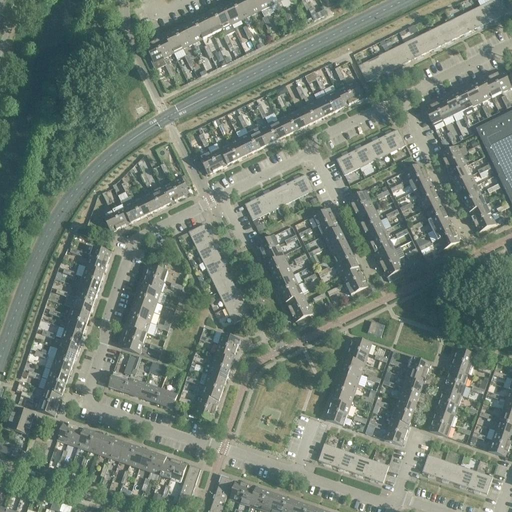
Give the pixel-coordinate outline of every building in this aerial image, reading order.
[(251,17),(243,0),(241,0),(233,4),(241,21),(251,17)] [(261,12),(255,0),(243,0),(251,17),(261,12)] [(271,7),(267,0),(255,0),(261,12),(271,7)] [(503,16),(495,0),(480,8),(488,24),(503,16)] [(511,11),(511,0),(495,0),(503,16),(511,11)] [(241,21),(233,4),(223,9),(232,26),(241,21)] [(488,24),(480,8),(465,15),(473,31),(488,24)] [(232,26),(223,9),(214,14),(222,31),(232,26)] [(222,31),(214,14),(204,19),(212,36),(222,31)] [(473,31),(465,15),(450,22),(458,39),(473,31)] [(212,36),(204,19),(194,23),(203,40),(212,36)] [(458,39),(450,22),(435,30),(442,46),(458,39)] [(203,40),(194,23),(185,28),(193,45),(203,40)] [(193,45),(185,28),(175,33),(183,50),(193,45)] [(442,46),(435,30),(419,37),(427,53),(442,46)] [(183,50),(175,33),(165,38),(174,55),(183,50)] [(427,53),(419,37),(404,45),(412,61),(427,53)] [(174,55),(165,38),(158,41),(155,42),(164,60),(174,55)] [(167,66),(164,60),(155,42),(145,47),(153,62),(150,64),(154,72),(165,67),(167,66)] [(412,61),(404,45),(389,52),(397,68),(412,61)] [(397,68),(389,52),(374,60),(382,76),(397,68)] [(382,76),(374,60),(359,67),(366,83),(382,76)] [(503,72),(493,77),(501,94),(511,89),(503,72)] [(501,94),(493,77),(483,82),(492,99),(501,94)] [(355,82),(345,87),(354,104),(364,99),(355,82)] [(492,99),(483,82),(474,86),(482,103),(492,99)] [(482,103),(474,86),(464,91),(472,108),(482,103)] [(354,104),(345,87),(336,92),(344,109),(354,104)] [(472,108),(464,91),(454,96),(463,113),(472,108)] [(344,109),(336,92),(326,97),(335,114),(344,109)] [(463,113),(454,96),(444,101),(453,118),(463,113)] [(335,114),(326,97),(316,101),(325,119),(335,114)] [(325,119),(316,101),(307,106),(315,123),(325,119)] [(453,118),(444,101),(435,105),(443,122),(453,118)] [(443,122),(435,105),(425,110),(433,127),(443,122)] [(315,123),(307,106),(297,111),(305,128),(315,123)] [(305,128),(297,111),(287,116),(296,133),(305,128)] [(511,112),(511,113),(476,130),(499,177),(498,177),(511,206),(511,112)] [(296,133),(287,116),(277,120),(286,138),(296,133)] [(286,138),(277,120),(268,125),(276,142),(286,138)] [(276,142),(268,125),(258,130),(266,147),(276,142)] [(266,147),(258,130),(248,135),(257,152),(266,147)] [(405,147),(398,131),(382,138),(390,155),(405,147)] [(257,152),(248,135),(239,140),(247,157),(257,152)] [(390,155),(382,138),(367,146),(375,162),(390,155)] [(247,157),(239,140),(229,144),(237,161),(247,157)] [(237,161),(229,144),(219,149),(228,166),(237,161)] [(375,162),(367,146),(352,153),(360,169),(375,162)] [(459,151),(457,147),(440,156),(445,166),(462,157),(468,154),(465,148),(459,151)] [(228,166),(219,149),(210,154),(218,171),(228,166)] [(360,169),(352,153),(336,161),(344,177),(360,169)] [(218,171),(210,154),(199,159),(208,176),(218,171)] [(467,167),(462,157),(445,166),(450,175),(467,167)] [(426,175),(421,165),(404,173),(409,183),(426,175)] [(472,177),(467,167),(450,175),(455,185),(472,177)] [(431,185),(426,175),(409,183),(414,193),(431,185)] [(314,192),(306,176),(290,183),(298,199),(314,192)] [(477,186),(472,177),(455,185),(459,195),(477,186)] [(181,178),(171,183),(179,200),(190,196),(181,178)] [(179,200),(171,183),(161,188),(170,205),(179,200)] [(298,199),(290,183),(275,191),(283,207),(298,199)] [(436,194),(431,185),(414,193),(419,203),(436,194)] [(481,196),(477,186),(459,195),(464,204),(481,196)] [(170,205),(161,188),(152,193),(160,210),(170,205)] [(283,207),(275,191),(260,198),(268,214),(283,207)] [(371,202),(366,192),(349,200),(353,211),(371,202)] [(160,210),(152,193),(142,198),(150,215),(160,210)] [(440,204),(436,194),(419,203),(423,212),(440,204)] [(486,206),(481,196),(464,204),(469,214),(486,206)] [(150,215),(142,198),(132,202),(141,219),(150,215)] [(268,214),(260,198),(245,206),(253,222),(268,214)] [(141,219),(132,202),(123,207),(131,224),(141,219)] [(375,212),(371,202),(353,211),(358,220),(375,212)] [(445,214),(440,204),(423,212),(428,222),(445,214)] [(491,215),(486,206),(469,214),(474,224),(491,215)] [(131,224),(123,207),(113,212),(121,229),(131,224)] [(335,220),(330,210),(313,218),(317,228),(335,220)] [(121,229),(113,212),(103,217),(111,234),(121,229)] [(380,221),(375,212),(358,220),(363,230),(380,221)] [(450,223),(445,214),(428,222),(433,232),(450,223)] [(496,226),(491,215),(474,224),(479,234),(496,226)] [(339,229),(335,220),(317,228),(322,238),(339,229)] [(385,231),(380,221),(363,230),(368,240),(385,231)] [(455,233),(450,223),(433,232),(438,241),(455,233)] [(212,241),(205,226),(189,233),(190,237),(196,249),(212,241)] [(344,239),(339,229),(322,238),(327,248),(344,239)] [(390,241),(385,231),(368,240),(372,249),(390,241)] [(189,233),(178,239),(179,242),(190,237),(189,233)] [(460,243),(455,233),(438,241),(442,252),(460,243)] [(279,247),(274,237),(263,242),(257,245),(262,255),(279,247)] [(349,249),(344,239),(327,248),(332,257),(349,249)] [(220,256),(212,241),(196,249),(203,264),(220,256)] [(394,251),(390,241),(372,249),(377,259),(394,251)] [(112,254),(93,247),(89,258),(108,264),(112,254)] [(284,257),(279,247),(262,255),(267,265),(284,257)] [(354,259),(349,249),(332,257),(336,267),(354,259)] [(399,260),(394,251),(377,259),(382,269),(399,260)] [(227,271),(220,256),(203,264),(211,279),(227,271)] [(289,266),(284,257),(267,265),(271,275),(289,266)] [(108,264),(89,258),(86,268),(105,275),(108,264)] [(358,268),(354,259),(336,267),(341,277),(358,268)] [(404,270),(399,260),(382,269),(387,279),(404,270)] [(293,276),(289,266),(271,275),(276,284),(293,276)] [(168,273),(150,267),(146,277),(164,283),(168,273)] [(105,275),(86,268),(82,278),(101,285),(105,275)] [(363,278),(358,268),(341,277),(346,286),(363,278)] [(234,286),(227,271),(211,279),(218,294),(234,286)] [(298,286),(293,276),(276,284),(281,294),(298,286)] [(164,283),(146,277),(143,287),(161,294),(164,283)] [(101,285),(82,278),(79,288),(98,295),(101,285)] [(368,288),(363,278),(346,286),(351,296),(356,294),(368,288)] [(242,301),(234,286),(218,294),(226,309),(242,301)] [(303,295),(298,286),(281,294),(286,304),(303,295)] [(161,294),(143,287),(139,298),(157,304),(161,294)] [(98,295),(79,288),(75,299),(94,305),(98,295)] [(368,288),(356,294),(358,299),(370,293),(368,288)] [(308,305),(303,295),(286,304),(290,313),(308,305)] [(157,304),(139,298),(136,308),(154,314),(157,304)] [(94,305),(75,299),(72,309),(91,315),(94,305)] [(249,317),(242,301),(226,309),(233,325),(249,317)] [(313,315),(308,305),(290,313),(295,324),(296,323),(309,317),(313,315)] [(154,314),(136,308),(132,318),(150,324),(154,314)] [(91,315),(72,309),(68,319),(87,326),(91,315)] [(309,317),(296,323),(298,328),(311,321),(309,317)] [(150,324),(132,318),(129,328),(147,334),(150,324)] [(87,326),(68,319),(65,329),(84,336),(87,326)] [(368,334),(374,337),(378,325),(372,322),(368,334)] [(385,327),(378,325),(374,337),(381,339),(381,337),(385,327)] [(147,334),(129,328),(125,339),(143,345),(147,334)] [(84,336),(65,329),(61,340),(80,346),(84,336)] [(240,341),(222,335),(218,345),(236,351),(240,341)] [(143,345),(125,339),(121,349),(140,355),(143,345)] [(372,345),(354,339),(350,349),(368,356),(372,345)] [(80,346),(61,340),(58,350),(77,356),(80,346)] [(236,351),(218,345),(215,355),(233,362),(236,351)] [(77,356),(58,350),(51,348),(48,356),(47,358),(54,360),(73,367),(77,356)] [(368,356),(350,349),(347,360),(365,366),(368,356)] [(476,356),(458,350),(454,361),(472,367),(476,356)] [(233,362),(215,355),(211,366),(229,372),(233,362)] [(133,370),(137,371),(141,360),(137,358),(133,370)] [(430,365),(412,359),(409,369),(427,376),(430,365)] [(73,367),(54,360),(51,370),(70,377),(73,367)] [(365,366),(347,360),(343,370),(361,376),(365,366)] [(472,367),(454,361),(451,371),(469,377),(472,367)] [(229,372),(211,366),(206,364),(203,374),(208,376),(226,382),(229,372)] [(427,376),(409,369),(405,380),(423,386),(427,376)] [(70,377),(51,370),(47,381),(66,387),(70,377)] [(361,376),(343,370),(340,380),(358,386),(361,376)] [(469,377),(451,371),(447,381),(465,387),(469,377)] [(129,379),(113,374),(108,388),(125,393),(129,379)] [(226,382),(208,376),(204,386),(222,392),(226,382)] [(145,385),(129,379),(125,393),(140,399),(145,385)] [(358,386),(340,380),(336,390),(354,396),(358,386)] [(423,386),(405,380),(402,390),(420,396),(423,386)] [(66,387),(47,381),(44,391),(63,397),(66,387)] [(465,387),(447,381),(444,391),(462,397),(465,387)] [(490,384),(488,390),(497,393),(498,387),(490,384)] [(161,390),(145,385),(140,399),(156,404),(161,390)] [(222,392),(204,386),(201,396),(219,402),(222,392)] [(178,396),(161,390),(156,404),(173,410),(178,396)] [(354,396),(336,390),(333,400),(351,407),(354,396)] [(420,396),(402,390),(398,400),(416,406),(420,396)] [(63,397),(44,391),(40,401),(59,408),(63,397)] [(462,397),(444,391),(440,401),(458,408),(462,397)] [(219,402),(201,396),(197,406),(215,413),(219,402)] [(351,407),(333,400),(329,411),(347,417),(351,407)] [(416,406),(398,400),(395,410),(413,416),(416,406)] [(59,408),(40,401),(37,412),(56,418),(59,408)] [(458,408),(440,401),(437,412),(455,418),(458,408)] [(511,403),(506,401),(502,411),(511,414),(511,403)] [(215,413),(197,406),(194,417),(212,423),(215,413)] [(35,415),(14,408),(7,429),(28,436),(35,415)] [(413,416),(395,410),(391,420),(409,427),(413,416)] [(347,417),(329,411),(325,421),(344,427),(347,417)] [(511,414),(502,411),(499,421),(511,426),(511,414)] [(455,418),(437,412),(433,422),(451,428),(455,418)] [(409,427),(391,420),(388,431),(406,437),(409,427)] [(511,426),(499,421),(495,432),(511,437),(511,426)] [(451,428),(433,422),(429,433),(447,439),(451,428)] [(74,427),(64,424),(57,442),(68,445),(74,427)] [(84,431),(74,427),(68,445),(78,449),(84,431)] [(95,434),(84,431),(78,449),(88,452),(95,434)] [(406,437),(388,431),(384,441),(402,448),(406,437)] [(511,441),(511,437),(495,432),(492,442),(510,448),(511,441)] [(105,438),(95,434),(88,452),(99,456),(105,438)] [(115,441),(105,438),(99,456),(109,459),(115,441)] [(125,445),(115,441),(109,459),(119,463),(125,445)] [(510,448),(492,442),(488,453),(506,459),(510,448)] [(136,448),(125,445),(119,463),(129,466),(136,448)] [(341,451),(324,445),(318,462),(335,468),(341,451)] [(146,452),(136,448),(129,466),(140,470),(146,452)] [(356,456),(341,451),(335,468),(351,473),(356,456)] [(156,455),(146,452),(140,470),(150,473),(156,455)] [(166,459),(156,455),(150,473),(160,477),(166,459)] [(372,462),(356,456),(351,473),(367,479),(372,462)] [(444,462),(428,456),(422,473),(439,479),(444,462)] [(176,462),(166,459),(160,477),(170,480),(176,462)] [(187,466),(176,462),(170,480),(181,484),(187,466)] [(389,467),(372,462),(367,479),(383,484),(389,467)] [(460,467),(444,462),(439,479),(455,484),(460,467)] [(201,471),(190,467),(183,487),(194,491),(201,471)] [(476,473),(460,467),(455,484),(470,490),(476,473)] [(493,478),(476,473),(470,490),(487,495),(493,478)] [(233,481),(222,478),(215,498),(226,502),(233,481)] [(246,486),(235,482),(229,500),(240,504),(246,486)] [(256,489),(246,486),(240,504),(250,508),(256,489)] [(194,491),(183,487),(176,508),(187,511),(194,491)] [(266,493),(256,489),(250,508),(260,511),(266,493)] [(271,511),(277,496),(266,493),(260,511),(263,511),(271,511)] [(33,494),(31,500),(40,503),(42,497),(33,494)] [(282,511),(287,500),(277,496),(271,511),(282,511)] [(222,511),(226,502),(215,498),(210,511),(222,511)] [(294,511),(297,503),(287,500),(282,511),(294,511)] [(305,511),(307,507),(297,503),(294,511),(305,511)]
